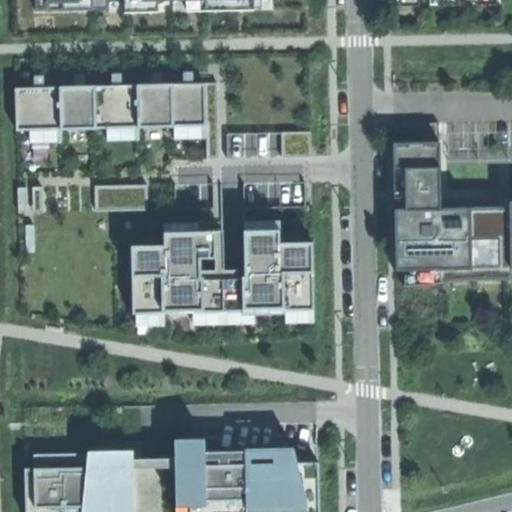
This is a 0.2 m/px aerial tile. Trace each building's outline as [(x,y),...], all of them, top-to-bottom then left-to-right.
[(40,0),(41,13),(157,9),(156,0),(187,0),(188,6),(250,5),(250,0),(40,0)] [(197,81),(15,86),(16,126),(208,120),(207,80),(197,81)] [(396,192),(416,192),(416,189),(431,189),(431,191),(440,191),(438,123),(395,124),(396,192)] [(316,150),(315,128),(247,131),(248,153),(316,150)] [(150,183),(99,184),(99,207),(151,206),(150,183)] [(440,208),(440,201),(416,202),(416,209),(395,209),(396,238),(396,271),(511,268),(511,200),(509,201),(510,207),(449,208),(440,208)] [(161,243),(131,243),(132,311),(314,307),(313,238),(278,238),(277,224),(242,225),(243,268),(223,268),(223,246),(217,246),(211,246),(211,228),(161,229),(161,243)] [(205,438),(175,439),(176,459),(177,459),(177,456),(195,456),(195,452),(205,452),(205,438)] [(249,463),(176,465),(177,505),(191,505),(191,511),(319,511),(319,462),(249,463)] [(133,511),(132,466),(25,468),(26,511),(133,511)]
